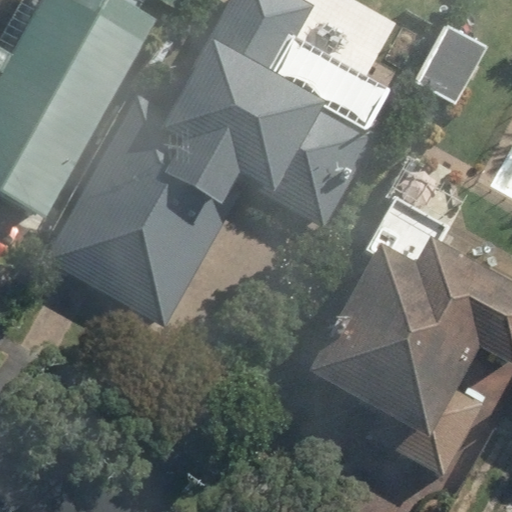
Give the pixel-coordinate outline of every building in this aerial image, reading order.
[(37,0),(4,62),(0,60),(0,208),(39,230),(147,29),(93,0),(37,0)] [(229,0),(224,0),(200,48),(165,115),(125,94),(38,261),(164,327),(236,188),(322,232),(372,137),(261,79),(286,30),(229,0)] [(452,110),(485,48),(445,27),(412,89),(452,110)] [(407,217),(399,232),(385,257),(372,249),(299,378),(423,448),(473,359),(510,380),(511,376),(511,295),(432,251),(441,236),(407,217)] [(291,275),(246,249),(196,337),(242,363),(291,275)]
